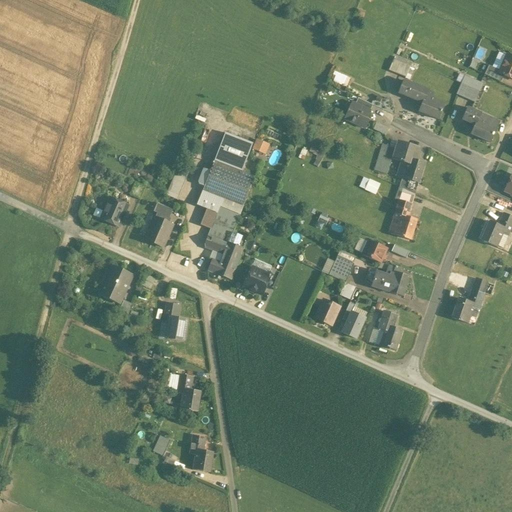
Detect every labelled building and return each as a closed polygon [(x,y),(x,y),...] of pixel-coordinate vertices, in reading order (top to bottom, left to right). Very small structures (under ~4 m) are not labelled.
[(511,56),(507,55),(504,63),(505,64),(501,71),(500,71),(499,73),(511,79),(511,56)] [(409,65),(410,63),(396,57),(394,60),(409,65)] [(389,70),(408,78),(413,68),(393,60),(389,70)] [(335,72),(332,82),(347,87),(350,77),(335,72)] [(456,81),(461,83),(456,94),(464,98),(465,95),(476,99),(483,82),(459,73),(456,81)] [(445,105),(427,97),(420,112),(438,120),(445,105)] [(371,111),(355,104),(352,112),(348,111),(344,119),(365,129),(368,122),(365,121),(367,118),(368,118),(371,111)] [(496,127),(478,119),(473,135),(489,142),(496,127)] [(385,135),(389,128),(376,122),(372,129),(385,135)] [(225,134),(214,162),(242,173),(253,144),(225,134)] [(252,149),(266,154),(270,144),(255,139),(252,149)] [(408,159),(402,179),(418,184),(424,164),(408,159)] [(223,199),(219,207),(240,215),(255,178),(242,173),(214,162),(210,172),(205,187),(203,191),(223,199)] [(205,187),(210,172),(203,169),(198,182),(199,185),(205,187)] [(168,195),(178,198),(186,173),(175,170),(168,195)] [(376,194),(380,183),(363,177),(359,187),(376,194)] [(134,182),(130,195),(142,199),(145,185),(134,182)] [(200,226),(211,229),(219,207),(223,199),(203,191),(197,205),(207,209),(200,226)] [(128,206),(111,198),(101,220),(119,227),(128,206)] [(157,214),(155,218),(167,223),(173,211),(157,204),(154,212),(157,214)] [(208,235),(229,243),(240,215),(219,207),(211,229),(208,235)] [(498,226),(490,223),(482,243),(495,249),(502,233),(508,235),(511,226),(511,217),(504,214),(498,226)] [(416,220),(400,216),(394,236),(411,240),(416,220)] [(155,218),(145,241),(163,248),(173,225),(167,223),(155,218)] [(223,255),(238,261),(243,249),(229,243),(208,235),(205,245),(205,248),(213,251),(223,255)] [(387,249),(375,244),(369,241),(362,256),(380,264),(382,259),(383,260),(385,256),(384,256),(387,249)] [(407,257),(409,251),(394,245),(392,251),(407,257)] [(345,282),(356,258),(340,250),(334,262),(327,258),(322,271),(345,282)] [(213,260),(220,262),(223,255),(213,251),(210,259),(212,260),(213,260)] [(238,261),(223,255),(220,262),(213,260),(212,260),(208,271),(231,280),(238,261)] [(389,266),(386,275),(376,272),(372,287),(374,288),(403,297),(404,295),(409,277),(400,274),(401,270),(402,270),(402,269),(389,265),(389,266)] [(260,272),(252,268),(243,287),(262,296),(271,276),(262,271),(260,272)] [(112,269),(101,294),(119,302),(130,277),(112,269)] [(155,279),(147,276),(145,281),(153,285),(155,279)] [(153,285),(145,281),(143,281),(141,286),(151,290),(153,285)] [(352,299),(356,287),(346,283),(341,295),(352,299)] [(475,305),(459,299),(453,319),(468,324),(475,305)] [(340,308),(324,300),(315,319),(332,326),(340,308)] [(132,305),(124,302),(119,313),(128,317),(132,305)] [(180,306),(166,304),(164,317),(170,319),(178,320),(180,306)] [(138,314),(132,311),(129,318),(136,320),(138,314)] [(397,316),(384,312),(378,330),(384,332),(379,346),(396,351),(402,331),(393,328),(397,316)] [(352,313),(343,333),(355,339),(365,319),(352,313)] [(178,320),(170,319),(167,338),(183,341),(187,321),(178,320)] [(173,376),(169,375),(162,394),(167,395),(173,376)] [(194,378),(180,375),(177,394),(183,395),(184,389),(192,391),(194,378)] [(192,391),(184,389),(183,395),(180,409),(197,412),(200,392),(192,391)] [(207,439),(193,436),(190,454),(196,455),(197,450),(205,451),(207,439)] [(170,442),(160,437),(153,451),(163,456),(170,442)] [(196,455),(193,469),(193,470),(210,473),(213,453),(205,451),(197,450),(196,455)]
